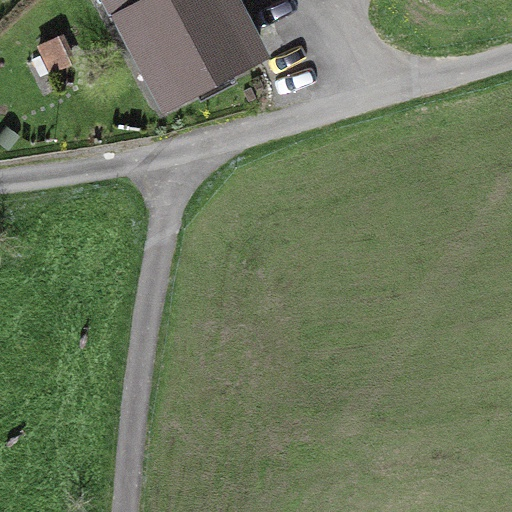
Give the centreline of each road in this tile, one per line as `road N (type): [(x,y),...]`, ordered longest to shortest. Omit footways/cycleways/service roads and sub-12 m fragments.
road 1 (track): [(0,180),(239,140),(511,57)]
road 2 (track): [(170,154),(126,511)]
